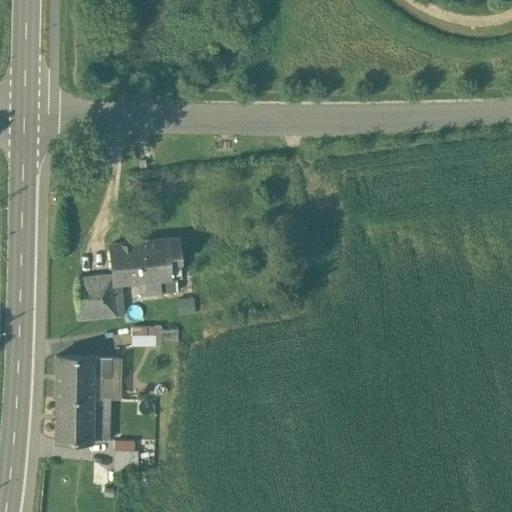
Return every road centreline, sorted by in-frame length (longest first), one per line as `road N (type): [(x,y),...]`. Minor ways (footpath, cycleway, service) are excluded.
road 1 (unclassified): [(511,111),(26,116)]
road 2 (secondary): [(26,116),(5,511)]
